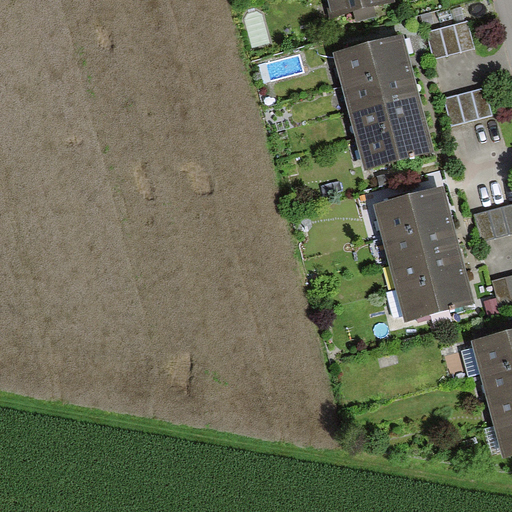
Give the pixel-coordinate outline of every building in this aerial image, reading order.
[(331,0),(335,17),(390,3),(389,0),(331,0)] [(467,23),(427,35),(434,61),(470,50),(474,49),(467,23)] [(344,53),(372,166),(429,152),(425,134),(425,132),(419,111),(416,96),(412,82),(408,63),(407,61),(401,39),(344,53)] [(492,117),(485,90),(443,101),(450,127),(471,122),(492,117)] [(384,206),(412,319),(471,305),(466,285),(466,282),(461,262),(457,247),(453,233),(449,215),(448,212),(443,191),(384,206)] [(511,236),(511,205),(495,210),(474,216),(482,244),(501,239),(511,236)] [(511,274),(511,275),(491,281),(499,311),(511,307),(511,274)] [(511,333),(483,341),(511,454),(511,333)]
